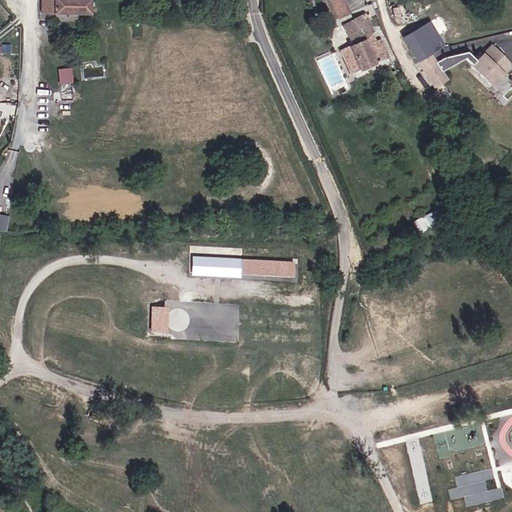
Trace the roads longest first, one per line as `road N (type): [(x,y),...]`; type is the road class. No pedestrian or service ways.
road 1 (residential): [(316,161),(255,0)]
road 2 (unknown): [(30,0),(24,151)]
